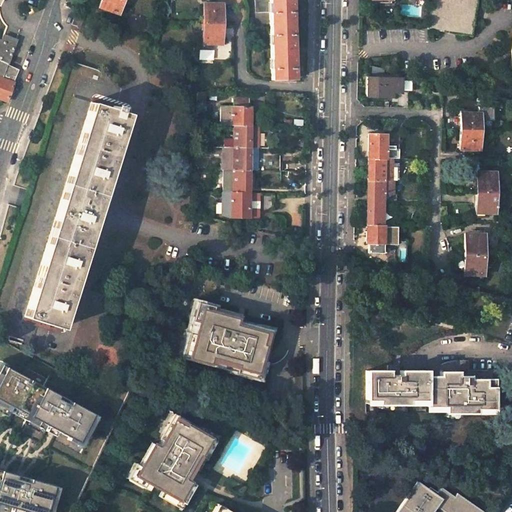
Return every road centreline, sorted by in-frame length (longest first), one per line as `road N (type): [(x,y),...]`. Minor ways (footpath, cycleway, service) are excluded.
road 1 (unclassified): [(334,0),(329,511)]
road 2 (unclassified): [(54,0),(14,127)]
